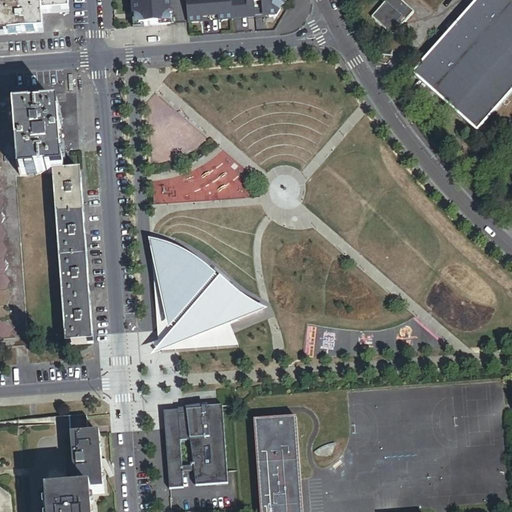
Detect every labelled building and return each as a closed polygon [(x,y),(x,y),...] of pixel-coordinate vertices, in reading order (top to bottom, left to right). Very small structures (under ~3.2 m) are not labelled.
[(69,14),(68,0),(41,0),(42,8),(43,16),(69,14)] [(132,0),(135,28),(169,26),(167,0),(132,0)] [(230,0),(186,0),(188,24),(276,18),(286,1),(285,0),(242,0),(231,1),(230,0)] [(414,13),(398,0),(389,0),(372,19),(392,37),(414,13)] [(511,1),(510,0),(480,0),(455,28),(450,34),(412,76),(477,133),(511,93),(511,1)] [(0,37),(44,34),(43,16),(42,8),(0,10),(0,37)] [(444,29),(450,34),(455,28),(450,23),(444,29)] [(32,113),(16,114),(21,179),(37,178),(37,177),(48,176),(48,177),(54,177),(64,176),(62,156),(61,131),(59,111),(43,112),(43,114),(32,115),(32,113)] [(68,130),(61,131),(62,156),(70,155),(68,130)] [(93,345),(81,175),(64,176),(54,177),(66,337),(66,347),(93,345)] [(152,244),(168,320),(174,325),(170,329),(183,340),(187,337),(192,342),(264,312),(257,309),(247,303),(237,296),(230,291),(216,278),(215,280),(203,269),(189,259),(181,255),(172,251),(164,247),(152,244)] [(165,413),(170,491),(185,490),(181,440),(192,439),(196,487),(229,485),(223,407),(209,408),(209,409),(203,409),(203,410),(187,411),(188,412),(165,413)] [(87,418),(69,419),(71,440),(72,440),(76,497),(48,499),(49,511),(94,511),(93,496),(104,495),(100,438),(88,439),(87,418)] [(69,419),(18,423),(24,511),(49,511),(48,499),(76,497),(72,440),(71,440),(69,419)] [(303,511),(297,420),(274,422),(255,423),(261,511),(303,511)] [(0,511),(24,511),(18,423),(0,423),(0,511)]
